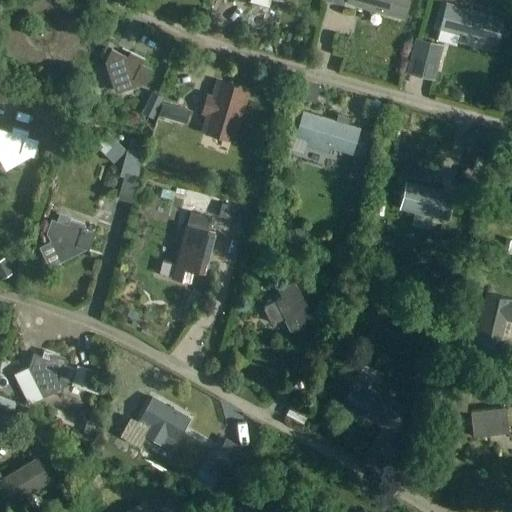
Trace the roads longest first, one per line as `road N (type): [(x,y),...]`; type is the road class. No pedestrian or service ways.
road 1 (residential): [(0,293),(151,350),(430,511)]
road 2 (residential): [(511,130),(234,51),(115,0)]
